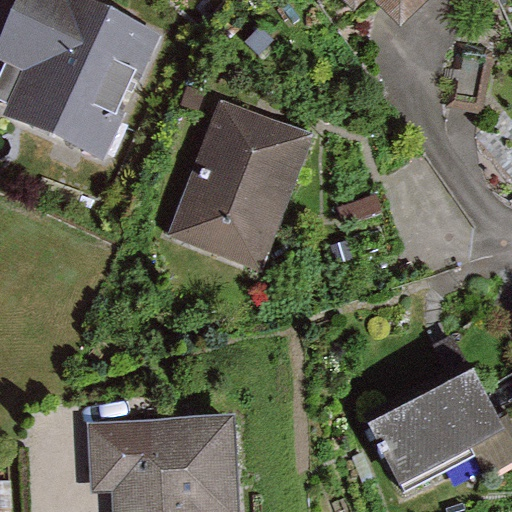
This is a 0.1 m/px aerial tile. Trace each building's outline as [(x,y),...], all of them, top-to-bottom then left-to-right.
[(141,0),(0,0),(0,60),(1,61),(0,62),(0,106),(114,154),(173,13),(141,0)] [(342,0),(364,22),(385,0),(408,0),(424,16),(439,0),(342,0)] [(325,116),(228,82),(176,228),(273,262),(325,116)] [(511,387),(399,448),(431,508),(511,464),(511,387)] [(160,410),(112,411),(115,502),(134,501),(134,511),(266,511),(264,428),(161,432),(160,410)]
